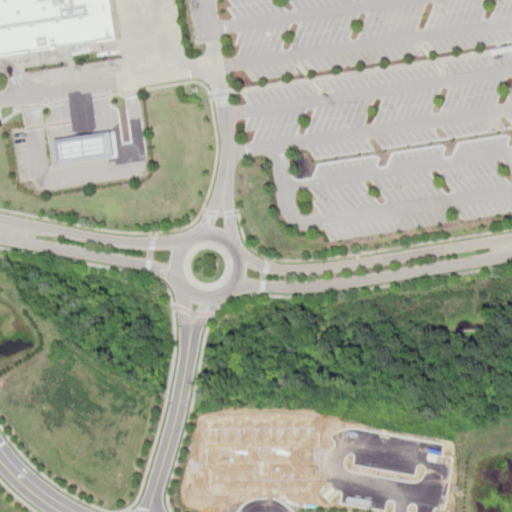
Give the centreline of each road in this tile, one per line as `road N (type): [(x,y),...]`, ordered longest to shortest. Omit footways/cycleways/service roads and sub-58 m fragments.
road 1 (residential): [(227,294),(511,255)]
road 2 (residential): [(511,238),(317,270),(241,257)]
road 3 (residential): [(206,232),(182,245),(175,262),(185,290),(205,300),(235,287),(242,267),(234,244),(206,232)]
road 4 (residential): [(182,245),(133,245),(0,217)]
road 5 (residential): [(0,238),(146,264),(178,280)]
road 6 (residential): [(190,361),(151,511)]
